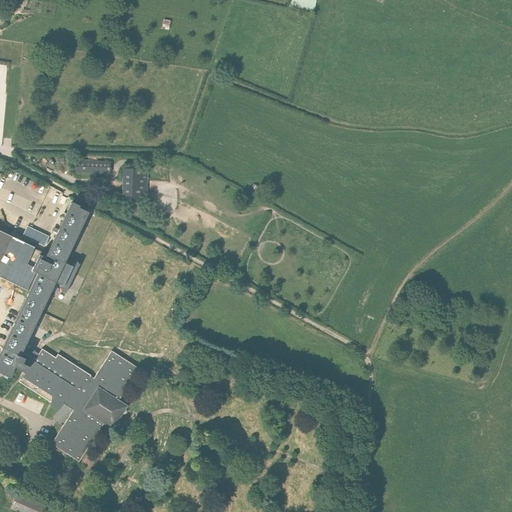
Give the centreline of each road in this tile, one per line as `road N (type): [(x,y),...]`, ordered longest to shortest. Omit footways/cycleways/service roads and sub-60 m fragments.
road 1 (residential): [(366,358),(0,154)]
road 2 (track): [(364,511),(366,358),(405,279),(511,183)]
road 3 (track): [(5,149),(175,150),(208,73)]
